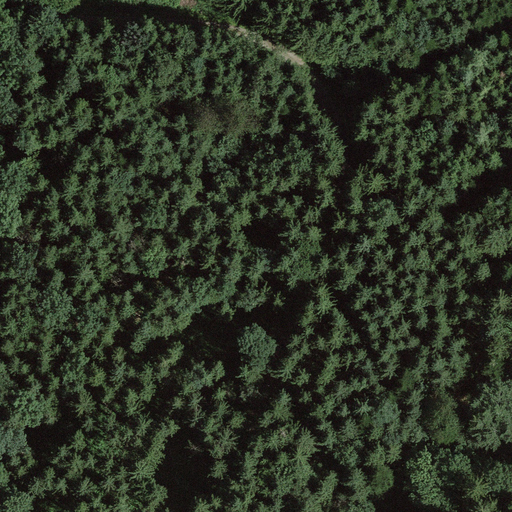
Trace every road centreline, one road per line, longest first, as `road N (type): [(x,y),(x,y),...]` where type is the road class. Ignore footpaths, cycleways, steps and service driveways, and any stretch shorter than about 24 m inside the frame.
road 1 (track): [(0,14),(98,16),(265,47),(311,88),(337,161),(325,250),(227,511)]
road 2 (track): [(511,256),(449,183),(287,67)]
